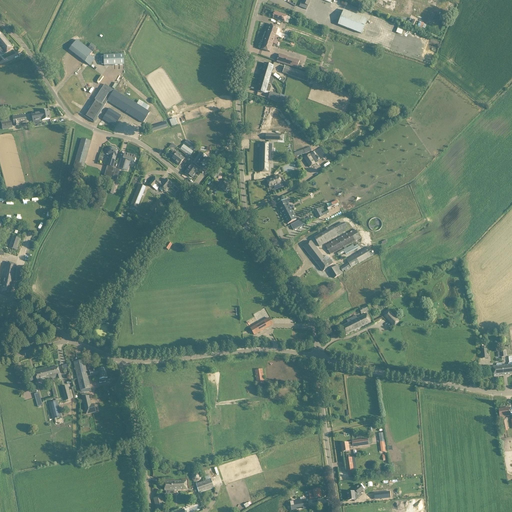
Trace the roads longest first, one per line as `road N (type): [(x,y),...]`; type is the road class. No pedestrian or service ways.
road 1 (unclassified): [(251,234),(145,145),(66,112),(27,49),(0,23)]
road 2 (unclassified): [(251,234),(238,90),(259,0)]
road 3 (unclassified): [(120,360),(267,350),(317,355)]
road 4 (unclassified): [(511,392),(317,355)]
road 5 (unknown): [(283,0),(431,60)]
road 6 (unclassified): [(337,511),(317,355)]
road 7 (unclassified): [(149,511),(120,360)]
road 8 (unclassified): [(317,355),(310,318),(251,234)]
road 9 (unclassified): [(120,360),(69,341),(0,359)]
